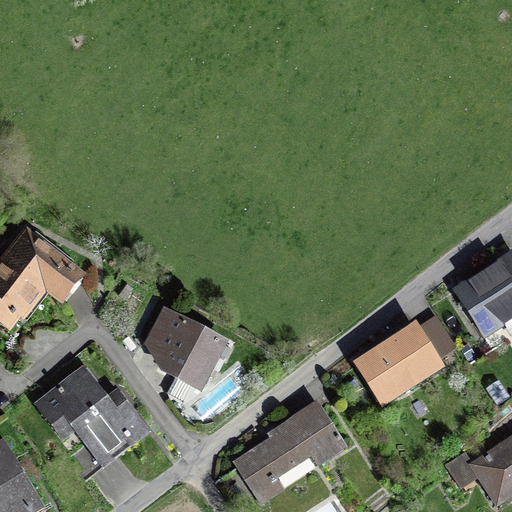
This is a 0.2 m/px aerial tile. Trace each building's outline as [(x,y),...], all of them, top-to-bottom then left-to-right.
[(24,222),(0,253),(0,322),(11,331),(44,288),(58,298),(82,266),(24,222)] [(478,282),(463,290),(484,328),(511,312),(511,258),(505,263),(500,253),(471,269),(478,282)] [(224,334),(160,304),(141,341),(157,368),(198,384),(224,334)] [(416,315),(357,350),(385,397),(444,362),(416,315)] [(72,430),(110,401),(80,364),(32,402),(61,439),(72,430)] [(110,401),(72,430),(100,465),(146,428),(119,394),(110,401)] [(312,398),(230,460),(259,504),(343,443),(312,398)] [(0,437),(0,511),(27,511),(43,502),(0,437)] [(511,441),(472,467),(467,456),(448,467),(460,487),(480,475),(495,503),(511,491),(511,441)]
